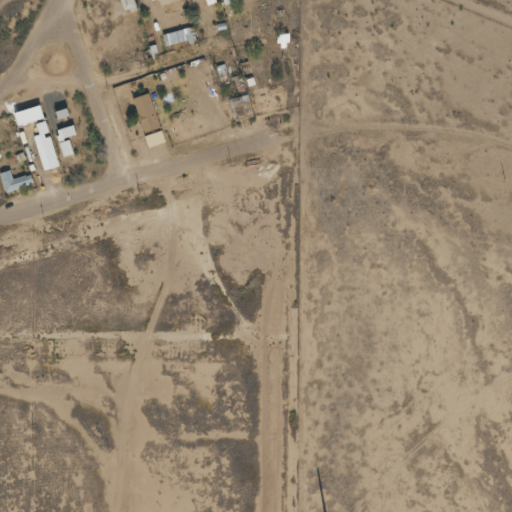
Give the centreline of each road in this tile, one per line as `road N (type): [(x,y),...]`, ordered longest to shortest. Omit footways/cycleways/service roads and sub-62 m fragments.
road 1 (residential): [(0,216),(261,135)]
road 2 (residential): [(121,184),(87,71),(5,94)]
